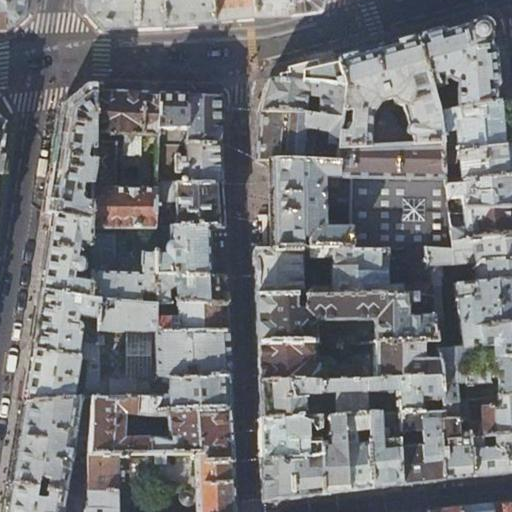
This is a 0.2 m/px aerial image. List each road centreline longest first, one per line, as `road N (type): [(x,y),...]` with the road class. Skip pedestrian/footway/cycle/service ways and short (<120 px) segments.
road 1 (residential): [(240,52),(247,511)]
road 2 (residential): [(0,361),(47,55)]
road 3 (tertiary): [(240,52),(465,0)]
road 4 (residential): [(511,490),(300,511)]
road 5 (tertiary): [(47,55),(240,52)]
